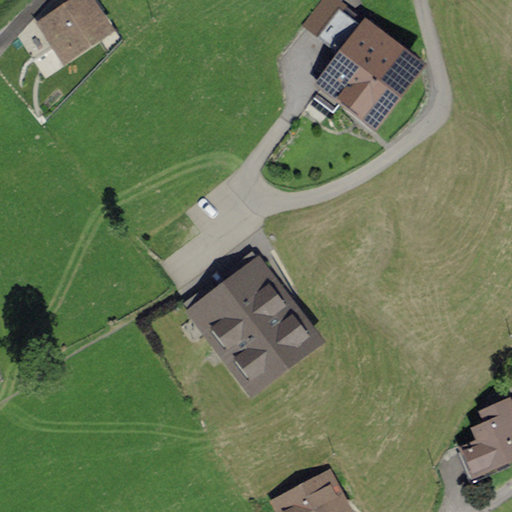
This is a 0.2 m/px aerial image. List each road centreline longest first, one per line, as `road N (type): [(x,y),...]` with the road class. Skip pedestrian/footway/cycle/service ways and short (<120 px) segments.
road 1 (residential): [(421,0),(442,97),(434,119),(351,180),(276,203)]
road 2 (residential): [(276,203),(250,176),(289,110),(295,67),(339,13)]
road 3 (residential): [(176,288),(276,203)]
